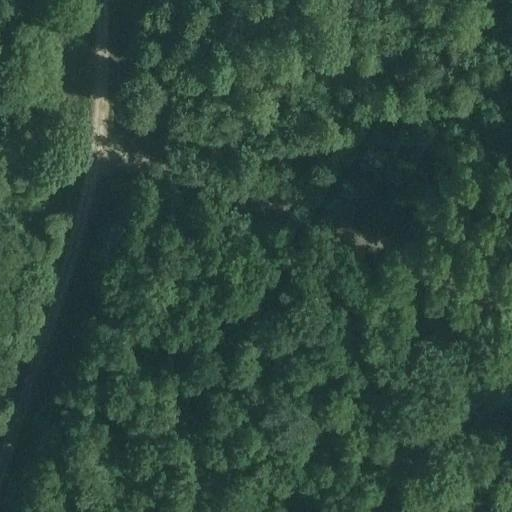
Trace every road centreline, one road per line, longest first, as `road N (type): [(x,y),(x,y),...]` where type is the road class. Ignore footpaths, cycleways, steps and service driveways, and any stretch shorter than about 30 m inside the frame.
road 1 (track): [(0,478),(103,150),(104,0)]
road 2 (track): [(511,280),(147,157),(103,150)]
